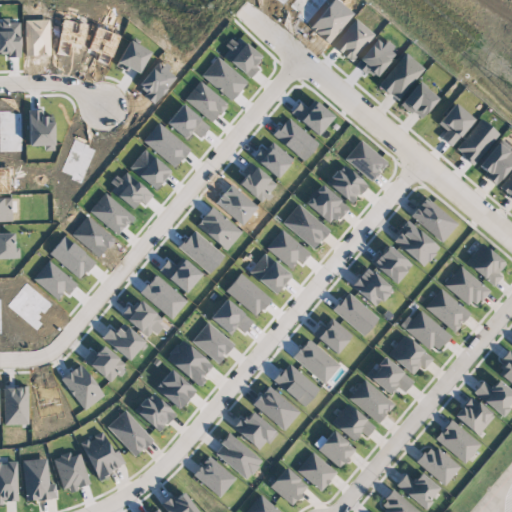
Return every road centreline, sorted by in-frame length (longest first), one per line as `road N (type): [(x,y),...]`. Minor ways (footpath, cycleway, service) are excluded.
road 1 (residential): [(495,224),(421,167),(179,459),(99,511)]
road 2 (residential): [(300,63),(59,352),(41,363),(0,365)]
road 3 (residential): [(511,298),(337,511)]
road 4 (residential): [(421,167),(265,33)]
